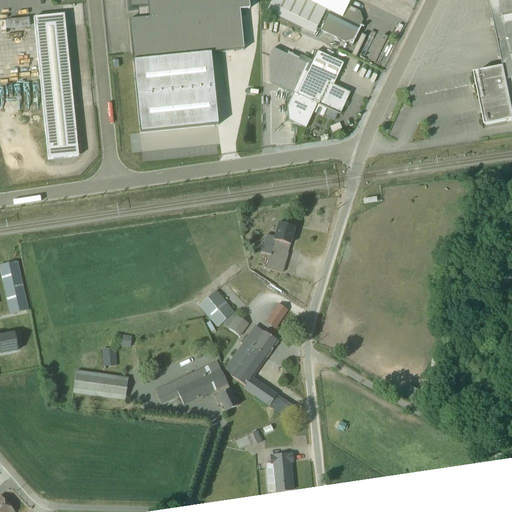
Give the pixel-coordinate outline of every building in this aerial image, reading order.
[(247,0),(126,0),(127,12),(137,11),(138,20),(128,21),(140,134),(215,126),(210,54),(243,50),(238,11),(248,10),(247,0)] [(313,35),(325,11),(329,13),(320,31),(352,46),(363,24),(359,13),(346,7),(349,0),(271,0),(266,13),(313,35)] [(511,121),(511,0),(488,0),(503,69),(476,74),(487,126),(511,121)] [(63,17),(33,20),(47,160),(77,157),(63,17)] [(339,116),(349,94),(333,86),(342,65),(316,53),(311,62),(299,57),(298,59),(287,54),(286,56),(272,50),(268,58),(270,83),(292,94),(285,108),(287,122),(305,130),(312,113),(322,118),(323,115),(332,120),(335,114),(339,116)] [(264,269),(281,274),(294,228),(276,223),(272,238),(265,236),(260,254),(268,256),(264,269)] [(16,263),(0,266),(0,275),(9,315),(27,311),(16,263)] [(215,329),(222,323),(226,329),(240,338),(248,327),(234,316),(216,293),(198,308),(215,329)] [(286,311),(278,305),(264,323),(272,329),(286,311)] [(252,379),(277,343),(257,329),(250,340),(246,337),(224,370),(232,375),(229,379),(245,388),(243,391),(267,408),(269,406),(288,420),(296,409),(252,379)] [(0,354),(0,356),(17,353),(16,343),(20,342),(18,334),(14,334),(14,333),(0,335),(0,354)] [(132,337),(115,336),(115,343),(131,344),(132,337)] [(115,350),(97,351),(98,367),(115,367),(115,350)] [(237,406),(215,363),(154,392),(161,406),(178,398),(183,407),(211,394),(221,415),(237,406)] [(127,378),(74,372),(71,394),(124,401),(127,378)] [(262,443),(256,432),(246,436),(246,437),(235,442),(238,450),(250,445),(251,448),(262,443)] [(291,463),(291,455),(269,457),(269,464),(265,465),(268,493),(292,491),(289,463),(291,463)] [(0,511),(13,511),(0,496),(0,511)]
